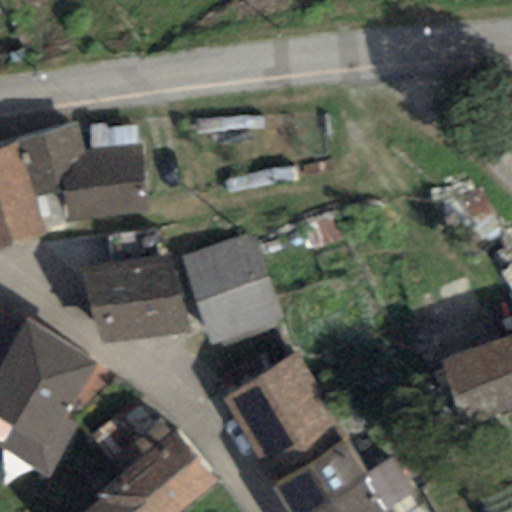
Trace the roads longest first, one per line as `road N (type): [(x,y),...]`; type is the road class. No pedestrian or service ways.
road 1 (residential): [(0,97),(388,49),(511,42)]
road 2 (residential): [(0,301),(207,452),(244,511)]
